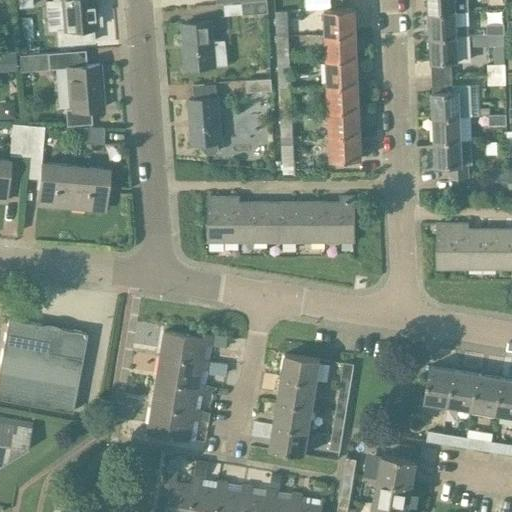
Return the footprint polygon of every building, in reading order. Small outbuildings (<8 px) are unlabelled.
[(92,29),(96,28),(96,25),(101,25),(100,14),(95,14),(93,0),(61,0),(64,30),(56,30),(57,45),(93,42),(92,29)] [(267,0),(242,2),(243,15),(268,13),(267,0)] [(427,0),(428,13),(456,12),(468,11),(467,0),(427,0)] [(325,34),(356,33),(355,7),(324,8),(325,34)] [(287,11),(275,11),(276,37),(288,36),(287,11)] [(456,12),(428,13),(429,37),(469,35),(468,25),(468,11),(456,12)] [(217,65),(228,64),(226,39),(213,40),(211,21),(183,23),(187,68),(217,66),(217,65)] [(504,24),(486,24),(487,35),(504,34),(504,24)] [(356,33),(325,34),(326,59),(357,58),(356,33)] [(469,35),(429,37),(431,61),(458,60),(470,59),(469,35)] [(288,36),(276,37),(277,61),(289,61),(288,36)] [(47,53),(19,55),(20,71),(49,69),(47,53)] [(357,58),(326,59),(327,84),(358,82),(357,58)] [(289,61),(277,61),(279,86),(291,86),(289,61)] [(505,64),(487,64),(487,74),(505,74),(505,73),(505,64)] [(71,111),(66,111),(67,126),(91,124),(90,110),(102,109),(98,65),(67,67),(71,111)] [(505,74),(487,74),(488,84),(505,84),(505,74)] [(271,78),(246,79),(246,92),(272,90),(271,78)] [(358,82),(327,84),(329,109),(360,107),(358,82)] [(452,84),(452,92),(432,93),(433,117),(459,116),(459,117),(472,116),(470,84),(452,84)] [(291,86),(279,86),(280,111),(292,111),(291,86)] [(193,144),(203,143),(204,150),(207,153),(215,153),(218,149),(218,142),(222,141),(218,96),(189,99),(193,144)] [(360,107),(329,109),(330,134),(361,132),(360,107)] [(292,111),(280,111),(281,136),(293,135),(292,111)] [(506,114),(488,114),(488,125),(506,125),(506,114)] [(434,141),(460,140),(459,117),(459,116),(433,117),(434,141)] [(11,123),(9,156),(25,157),(28,125),(11,123)] [(28,125),(25,157),(26,158),(41,159),(44,126),(29,125),(28,125)] [(78,127),(77,142),(103,143),(104,127),(78,127)] [(361,132),(330,134),(331,159),(362,158),(361,132)] [(282,162),(294,162),(293,135),(281,136),(282,162)] [(468,177),(468,164),(472,163),(471,140),(460,140),(434,141),(435,165),(448,164),(449,178),(468,177)] [(0,159),(0,202),(6,203),(9,161),(0,159)] [(71,208),(75,166),(41,163),(37,205),(71,208)] [(75,166),(71,208),(104,211),(108,169),(75,166)] [(508,191),(509,169),(493,168),(491,189),(508,191)] [(324,200),(324,241),(354,241),(354,194),(340,194),(340,200),(324,200)] [(239,200),(239,195),(207,195),(207,241),(237,241),(237,200),(239,200)] [(239,200),(237,200),(237,241),(266,241),(266,200),(239,200)] [(295,241),(295,200),(266,200),(266,241),(295,241)] [(324,241),(324,200),(295,200),(295,241),(324,241)] [(466,267),(466,222),(436,222),(436,267),(466,267)] [(495,267),(495,227),(467,227),(467,222),(466,222),(466,267),(495,267)] [(511,267),(511,227),(495,227),(495,267),(511,267)] [(0,395),(71,409),(81,356),(86,332),(8,317),(0,360),(0,395)] [(163,331),(159,356),(199,363),(199,359),(202,343),(212,345),(213,336),(201,334),(201,337),(163,331)] [(281,377),(315,383),(319,359),(285,353),(281,377)] [(159,356),(154,381),(194,388),(195,384),(198,368),(207,370),(208,365),(209,361),(199,359),(199,363),(159,356)] [(354,364),(343,362),(339,387),(350,389),(354,364)] [(447,404),(453,369),(429,365),(423,400),(447,404)] [(471,408),(476,373),(453,369),(447,404),(471,408)] [(494,411),(500,377),(476,373),(471,408),(494,411)] [(315,383),(281,377),(277,400),(311,406),(315,383)] [(511,378),(500,377),(494,411),(511,414),(511,378)] [(154,381),(150,406),(190,412),(190,409),(193,393),(203,395),(204,389),(204,385),(195,384),(194,388),(154,381)] [(336,410),(346,412),(350,389),(339,387),(336,410)] [(311,406),(277,400),(273,423),(307,429),(311,406)] [(150,406),(146,431),(186,438),(189,419),(198,420),(199,414),(200,411),(190,409),(190,412),(150,406)] [(332,433),(342,435),(346,412),(336,410),(332,433)] [(26,442),(31,420),(0,414),(0,461),(22,447),(23,441),(26,442)] [(307,429),(273,423),(269,447),(303,453),(307,429)] [(441,443),(443,433),(428,431),(426,441),(441,443)] [(329,449),(340,451),(342,435),(332,433),(329,449)] [(443,433),(441,443),(464,447),(466,437),(443,433)] [(466,437),(464,447),(488,451),(489,441),(466,437)] [(511,444),(489,441),(488,451),(511,455),(511,444)] [(376,478),(410,484),(415,460),(380,454),(376,478)] [(357,459),(346,458),(343,472),(354,474),(357,459)] [(167,486),(163,511),(189,511),(194,488),(191,487),(174,485),(176,474),(167,472),(165,485),(167,486)] [(354,474),(343,472),(339,496),(350,498),(354,474)] [(194,488),(189,511),(215,511),(219,492),(216,491),(200,488),(202,478),(195,477),(193,477),(191,487),(194,488)] [(372,502),(406,508),(410,484),(376,478),(372,502)] [(219,492),(215,511),(241,511),(244,496),(240,495),(225,493),(226,483),(221,482),(218,481),(216,491),(219,492)] [(244,496),(241,511),(267,511),(269,500),(266,499),(250,497),(251,487),(246,486),(242,485),(240,495),(244,496)] [(269,500),(267,511),(292,511),(294,504),(291,504),(275,501),(276,491),(271,490),(268,489),(266,499),(269,500)] [(294,504),(292,511),(319,511),(320,508),(300,505),(301,495),(296,494),(293,494),(291,504),(294,504)] [(347,511),(350,498),(339,496),(336,511),(347,511)] [(370,511),(405,511),(406,508),(372,502),(370,511)]
